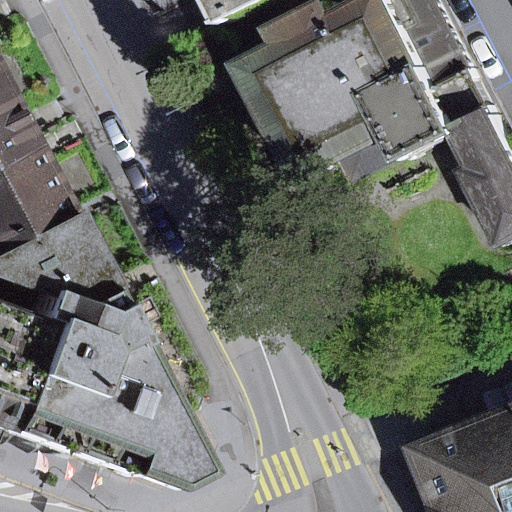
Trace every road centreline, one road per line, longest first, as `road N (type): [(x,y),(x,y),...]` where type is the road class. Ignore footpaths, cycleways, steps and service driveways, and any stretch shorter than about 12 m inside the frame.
road 1 (tertiary): [(82,0),(307,461),(322,511)]
road 2 (unknown): [(0,385),(177,452),(235,464),(307,461)]
